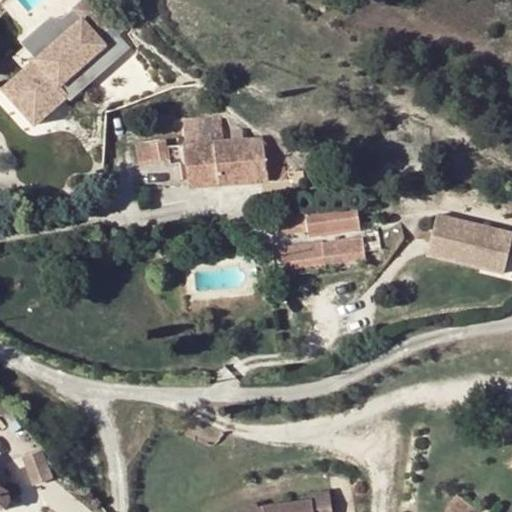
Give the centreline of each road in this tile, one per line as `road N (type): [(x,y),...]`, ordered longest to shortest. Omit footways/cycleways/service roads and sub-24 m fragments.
road 1 (residential): [(501,323),(330,390),(79,386)]
road 2 (residential): [(0,249),(87,222),(129,194)]
road 3 (residential): [(79,386),(117,461),(117,511)]
